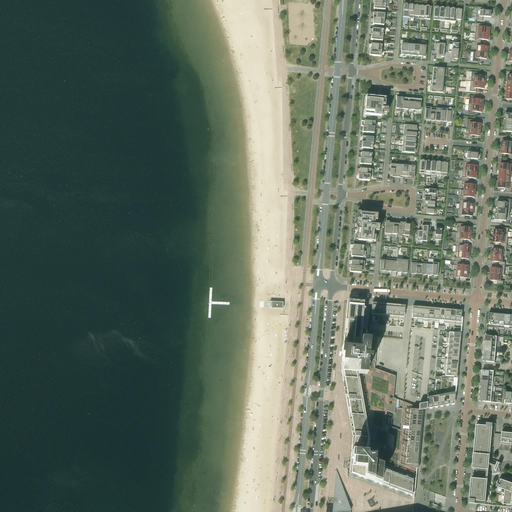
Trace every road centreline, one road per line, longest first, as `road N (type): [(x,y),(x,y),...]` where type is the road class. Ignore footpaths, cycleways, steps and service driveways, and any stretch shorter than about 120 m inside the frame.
road 1 (tertiary): [(343,0),(317,285)]
road 2 (residential): [(310,511),(330,286)]
road 3 (tertiary): [(317,285),(299,488)]
road 4 (residential): [(338,194),(350,72)]
